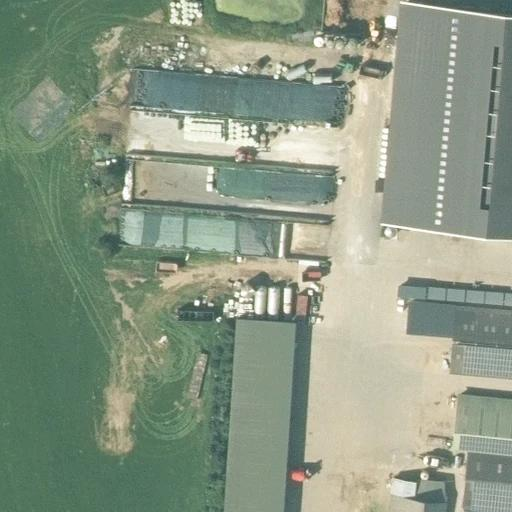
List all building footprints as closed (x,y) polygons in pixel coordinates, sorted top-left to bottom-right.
[(511,16),(401,6),(380,228),(511,240),(511,16)] [(198,46),(197,72),(275,76),(277,49),(198,46)] [(92,155),(120,154),(117,92),(89,93),(92,155)] [(69,104),(32,104),(32,190),(69,190),(69,104)] [(511,311),(456,307),(451,371),(511,376),(511,311)] [(296,321),(237,317),(225,506),(284,509),(296,321)] [(511,400),(459,395),(458,419),(511,424),(511,400)] [(511,424),(458,419),(455,446),(470,448),(511,451),(511,424)] [(511,451),(470,448),(465,506),(511,510),(511,451)] [(411,511),(415,480),(392,477),(387,511),(411,511)] [(436,482),(415,480),(411,511),(440,511),(441,499),(436,482)] [(340,489),(335,488),(331,488),(327,488),(324,489),(321,490),(318,492),(314,495),(312,498),(311,501),(309,504),(308,507),(307,510),(307,511),(357,511),(357,510),(356,507),(356,504),(354,501),(353,499),(351,496),(348,494),(345,491),(340,489)]
